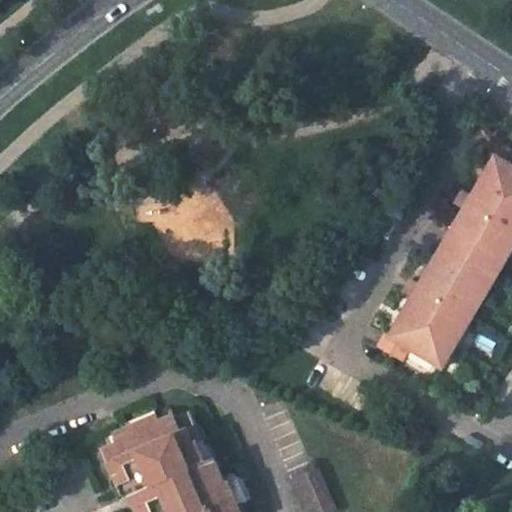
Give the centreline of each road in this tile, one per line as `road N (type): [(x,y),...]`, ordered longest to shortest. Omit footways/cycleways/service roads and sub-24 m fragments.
road 1 (residential): [(477,56),(446,97),(441,175),(345,346),(349,356),(511,453)]
road 2 (residential): [(0,438),(168,369),(191,370),(238,395),(285,511)]
road 3 (tertiary): [(0,99),(126,0)]
